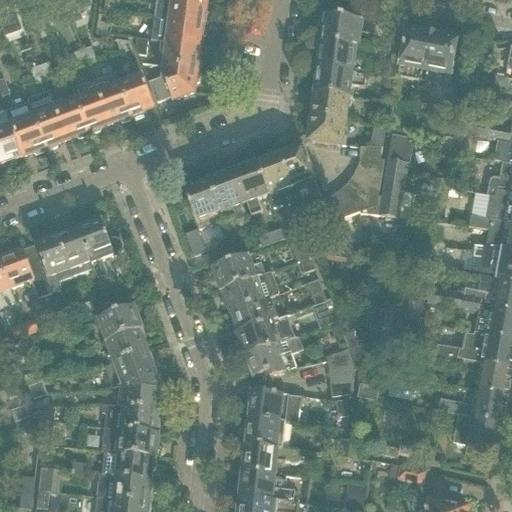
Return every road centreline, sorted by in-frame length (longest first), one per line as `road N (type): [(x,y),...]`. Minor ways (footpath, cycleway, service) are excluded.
road 1 (unclassified): [(132,171),(205,398),(197,511)]
road 2 (unclassified): [(132,171),(238,136),(257,118),(268,96),(283,0)]
road 3 (unclassified): [(0,223),(132,171)]
